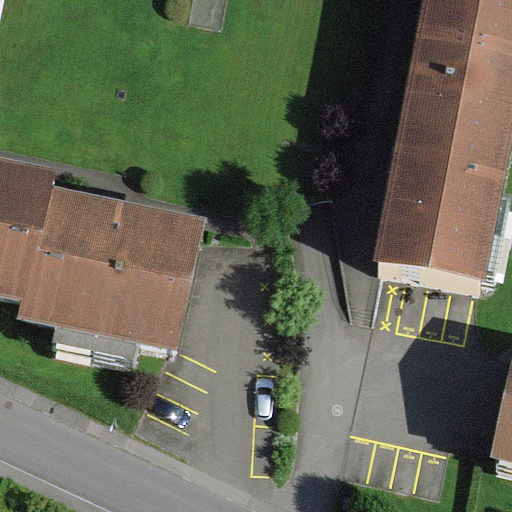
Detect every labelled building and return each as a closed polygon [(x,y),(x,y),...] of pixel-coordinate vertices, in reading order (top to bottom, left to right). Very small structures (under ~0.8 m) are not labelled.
[(511,60),(511,0),(430,0),(422,43),(511,60)] [(485,293),(511,153),(511,60),(422,43),(398,166),(377,272),(485,293)] [(59,185),(0,172),(0,305),(19,310),(29,263),(42,265),(57,198),(59,185)] [(202,228),(57,198),(42,265),(29,263),(19,310),(16,326),(174,359),(202,228)] [(511,375),(491,464),(511,468),(511,375)]
